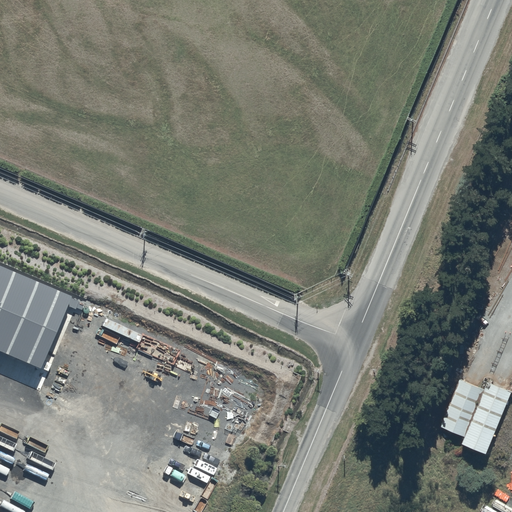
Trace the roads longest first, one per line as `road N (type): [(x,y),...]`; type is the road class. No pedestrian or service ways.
road 1 (unclassified): [(352,344),(0,196)]
road 2 (unclassified): [(496,0),(352,344)]
road 3 (unclassified): [(352,344),(285,511)]
